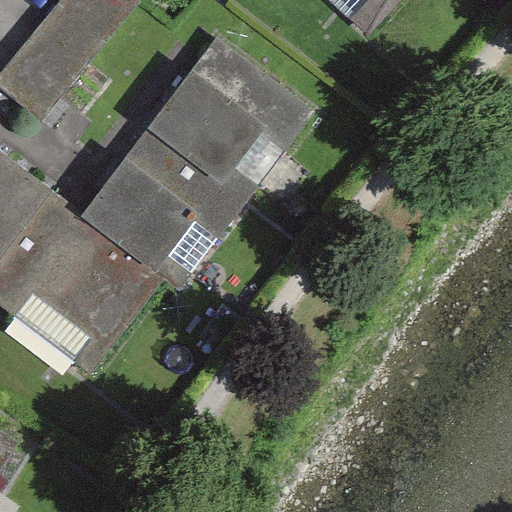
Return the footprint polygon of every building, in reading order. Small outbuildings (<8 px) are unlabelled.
[(138,1),(136,0),(63,0),(0,78),(0,85),(42,120),(138,1)] [(338,0),(370,29),(396,0),(338,0)] [(151,129),(245,201),(313,112),(219,40),(151,129)] [(178,287),(245,201),(151,129),(84,216),(165,278),(178,287)] [(0,258),(52,191),(0,151),(0,258)] [(84,216),(52,191),(0,258),(0,303),(91,374),(165,278),(84,216)] [(0,469),(18,442),(0,430),(0,469)]
